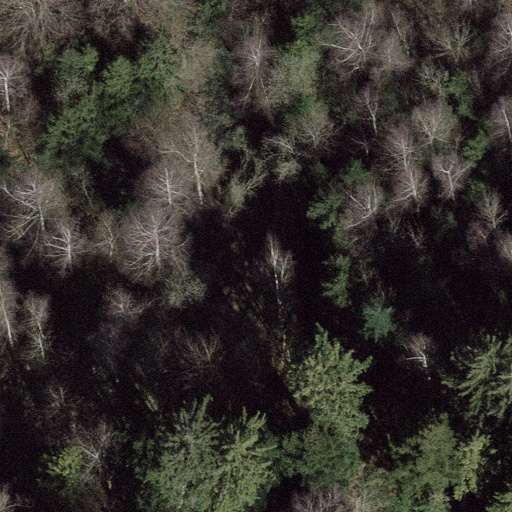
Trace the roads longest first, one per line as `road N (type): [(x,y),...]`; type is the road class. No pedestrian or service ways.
road 1 (track): [(118,511),(236,293),(288,214),(289,148),(259,17),(263,0)]
road 2 (track): [(259,17),(136,142),(0,232)]
